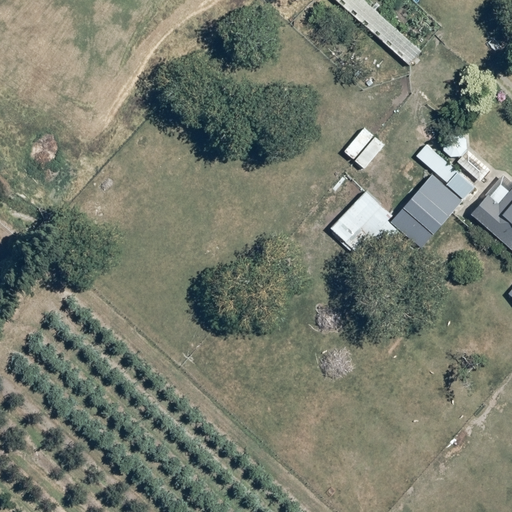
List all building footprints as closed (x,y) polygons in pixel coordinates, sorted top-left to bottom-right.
[(420,51),(366,0),(338,0),(407,65),(420,51)] [(384,143),(364,125),(342,151),(362,168),(384,143)] [(450,129),(434,149),(426,142),(414,156),(432,170),(391,221),(423,248),(474,186),(492,164),(450,129)] [(500,174),(474,201),(511,234),(511,183),(511,185),(500,174)] [(393,213),(366,188),(331,227),(358,252),(374,234),(393,213)]
